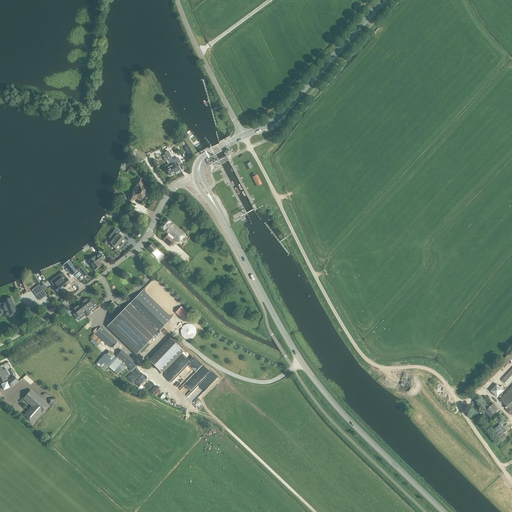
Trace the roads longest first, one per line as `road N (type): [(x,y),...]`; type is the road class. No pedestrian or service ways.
road 1 (track): [(277,198),(360,354),(377,367),(428,369),(460,407)]
road 2 (unclassified): [(0,343),(132,252),(171,189),(199,178)]
road 3 (secondary): [(301,362),(199,178)]
road 4 (secondary): [(301,362),(337,409),(444,511)]
road 5 (secondary): [(243,135),(279,115),(384,0)]
road 6 (track): [(313,511),(201,400),(188,408)]
road 7 (unclassified): [(243,135),(178,0)]
